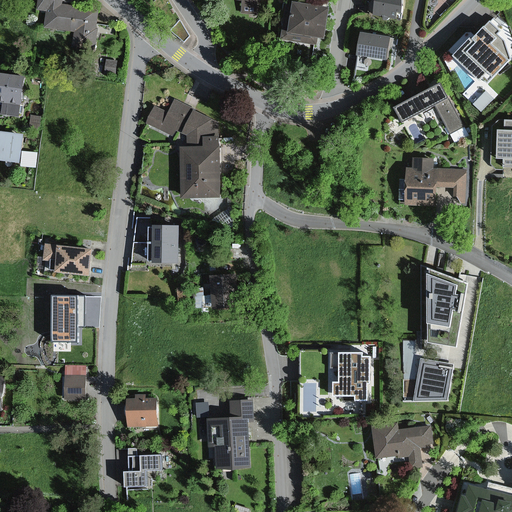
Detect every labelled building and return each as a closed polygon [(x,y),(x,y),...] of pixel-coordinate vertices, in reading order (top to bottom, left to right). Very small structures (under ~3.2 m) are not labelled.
[(80,43),(101,45),(105,9),(68,5),(68,0),(46,0),(45,8),(53,9),(51,25),(82,29),(80,43)] [(248,0),(248,12),(265,14),(266,0),(248,0)] [(327,7),(287,0),(282,31),(322,38),(327,7)] [(402,0),(372,0),(370,12),(400,17),(402,0)] [(479,30),(459,51),(491,82),(511,61),(479,30)] [(390,38),(361,34),(358,56),(386,60),(390,38)] [(0,98),(28,103),(32,77),(2,72),(0,86),(0,98)] [(439,82),(391,107),(399,123),(433,105),(449,136),(464,129),(439,82)] [(484,107),(496,94),(487,87),(476,99),(484,107)] [(188,197),(228,195),(224,122),(181,99),(174,112),(163,106),(154,123),(185,139),(188,197)] [(45,115),(34,114),(32,129),(43,131),(45,115)] [(30,132),(0,127),(0,157),(25,160),(24,164),(39,166),(41,152),(28,150),(29,142),(32,143),(32,137),(30,137),(30,132)] [(511,127),(489,127),(488,164),(511,165),(511,127)] [(415,170),(404,169),(403,207),(434,208),(435,189),(453,189),(452,206),(464,206),(465,171),(435,170),(435,158),(415,158),(415,170)] [(155,216),(142,216),(139,241),(155,241),(161,241),(172,241),(186,241),(186,224),(172,224),(161,224),(161,226),(155,226),(155,216)] [(186,262),(186,241),(172,241),(161,241),(155,241),(139,241),(137,260),(155,260),(161,260),(161,262),(172,262),(186,262)] [(97,274),(100,247),(54,242),(52,259),(60,259),(59,270),(97,274)] [(467,283),(425,267),(426,343),(456,347),(467,283)] [(242,273),(217,274),(219,312),(243,311),(242,273)] [(77,327),(85,327),(85,297),(52,297),(51,341),(77,342),(77,327)] [(368,350),(347,350),(347,382),(337,382),(338,392),(361,392),(362,402),(377,402),(376,358),(368,359),(368,350)] [(453,364),(420,359),(413,401),(447,401),(453,364)] [(93,395),(93,373),(71,374),(71,396),(93,395)] [(0,405),(11,406),(11,377),(0,376),(0,405)] [(302,379),(302,408),(318,409),(318,379),(302,379)] [(157,399),(127,400),(128,426),(158,425),(157,399)] [(231,418),(206,420),(208,448),(217,447),(218,470),(250,468),(248,423),(255,423),(254,400),(230,401),(231,418)] [(208,403),(196,403),(197,418),(209,417),(208,403)] [(437,443),(435,425),(409,427),(408,420),(382,423),(385,453),(418,449),(418,458),(429,456),(428,444),(437,443)] [(167,454),(136,456),(136,488),(153,487),(152,477),(167,477),(167,454)] [(511,511),(511,489),(472,480),(464,511),(511,511)] [(241,503),(237,511),(253,511),(255,508),(241,503)]
